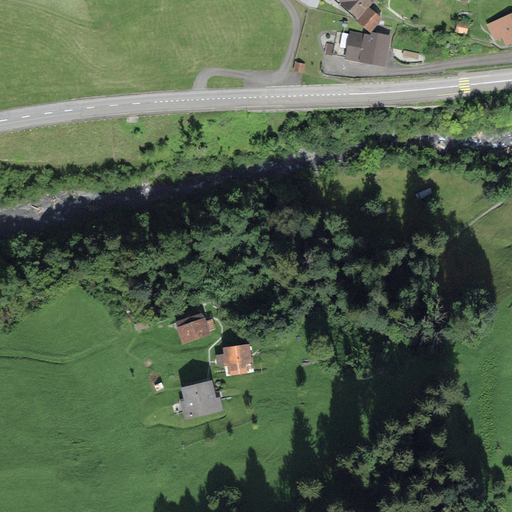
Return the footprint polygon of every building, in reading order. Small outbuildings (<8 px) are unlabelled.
[(339,0),(352,10),(359,17),(366,8),(372,1),(370,0),(339,0)] [(359,17),(356,20),(371,32),(381,20),(366,8),(359,17)] [(511,16),(490,26),(494,35),(497,40),(504,37),(507,44),(511,41),(511,16)] [(458,22),(456,31),(466,33),(467,24),(458,22)] [(334,48),(349,51),(352,35),(337,32),(335,45),(334,48)] [(372,38),(352,35),(349,51),(348,58),(383,65),(385,54),(387,41),(384,41),(385,36),(372,34),(372,38)] [(333,55),(334,48),(335,45),(327,44),(325,54),(333,55)] [(296,62),(295,69),(303,70),(304,64),(296,62)] [(205,319),(176,328),(182,347),(211,338),(205,319)] [(247,345),(227,347),(229,373),(250,371),(247,345)] [(208,384),(186,390),(189,403),(182,405),(185,418),(222,409),(219,399),(213,401),(211,395),(208,384)]
